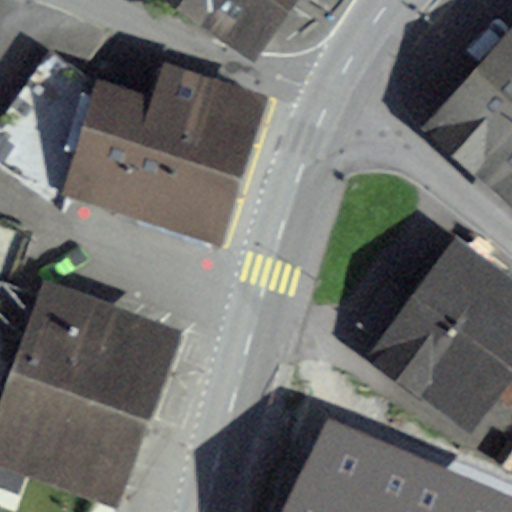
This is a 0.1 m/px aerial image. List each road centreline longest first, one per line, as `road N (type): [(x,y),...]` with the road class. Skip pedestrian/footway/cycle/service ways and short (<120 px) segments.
road 1 (tertiary): [(206,511),(275,249),(331,101)]
road 2 (residential): [(331,101),(81,0)]
road 3 (residential): [(331,101),(425,151),(511,225)]
